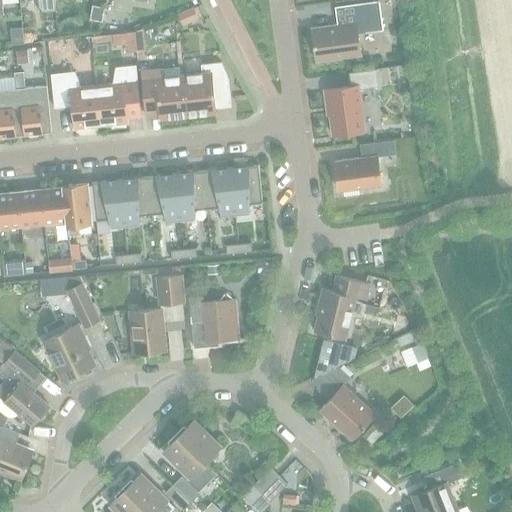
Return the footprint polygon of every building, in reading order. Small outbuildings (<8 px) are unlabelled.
[(36,0),(37,8),(53,7),(52,0),(36,0)] [(312,28),(316,60),(361,54),(358,32),(382,29),(379,1),(336,7),(338,24),(312,28)] [(200,16),(196,7),(178,14),(182,23),(200,16)] [(146,50),(143,28),(135,31),(125,32),(127,52),(146,50)] [(202,72),(184,74),(188,115),(216,112),(214,101),(230,99),(228,77),(221,62),(201,64),(202,72)] [(125,122),(128,122),(128,119),(142,117),(140,98),(136,64),(115,66),(115,67),(113,83),(97,85),(101,125),(113,123),(113,126),(125,125),(125,122)] [(188,115),(184,74),(165,76),(164,68),(141,70),(145,108),(159,107),(160,118),(188,115)] [(329,107),(332,134),(365,130),(359,89),(379,86),(376,68),(349,72),(351,86),(324,89),(326,108),(329,107)] [(18,72),(24,135),(52,132),(47,85),(25,87),(24,71),(18,72)] [(90,126),(101,125),(97,85),(81,86),(75,71),(51,73),(55,107),(72,106),(74,127),(78,127),(78,130),(90,129),(90,126)] [(0,137),(24,135),(18,72),(14,72),(16,88),(0,90),(0,137)] [(335,161),(339,190),(381,184),(377,155),(335,161)] [(259,164),(230,167),(235,214),(250,213),(249,204),(263,202),(259,164)] [(203,170),(207,208),(220,207),(221,216),(235,214),(230,167),(203,170)] [(203,170),(175,173),(180,220),(194,219),(194,210),(207,208),(203,170)] [(166,222),(180,220),(175,173),(148,176),(152,214),(165,213),(166,222)] [(148,176),(120,179),(125,226),(139,225),(138,215),(152,214),(148,176)] [(111,227),(125,226),(120,179),(92,182),(96,220),(110,218),(111,227)] [(63,184),(64,186),(67,221),(68,225),(92,222),(88,181),(63,184)] [(41,189),(44,223),(46,232),(56,231),(55,222),(67,221),(64,186),(41,189)] [(21,225),(44,223),(41,189),(17,191),(21,225)] [(0,227),(21,225),(17,191),(0,192),(0,227)] [(251,242),(239,243),(240,252),(252,251),(251,242)] [(227,253),(240,252),(239,243),(226,244),(227,253)] [(196,247),(183,248),(184,257),(197,256),(196,247)] [(184,257),(183,248),(170,249),(171,258),(184,257)] [(128,253),(129,262),(142,261),(141,252),(128,253)] [(116,263),(129,262),(128,253),(115,254),(116,263)] [(61,269),(60,260),(49,261),(50,270),(61,269)] [(158,276),(159,293),(160,303),(184,301),(181,274),(158,276)] [(321,304),(314,331),(346,338),(356,296),(366,299),(370,283),(336,274),(333,289),(323,287),(319,303),(321,304)] [(85,325),(99,319),(82,282),(67,289),(85,325)] [(189,297),(192,322),(194,347),(208,346),(208,341),(239,338),(236,298),(203,301),(202,295),(189,297)] [(161,308),(130,311),(134,353),(165,350),(161,308)] [(390,319),(398,335),(414,327),(406,311),(390,319)] [(63,378),(94,363),(76,325),(44,340),(63,378)] [(29,383),(39,371),(15,350),(4,362),(29,383)] [(339,365),(313,378),(318,390),(329,399),(321,408),(353,437),(374,413),(343,385),(351,376),(339,365)] [(15,415),(19,413),(32,424),(49,405),(21,381),(7,397),(0,391),(0,411),(3,414),(7,416),(11,417),(15,415)] [(178,435),(205,461),(220,446),(193,420),(178,435)] [(205,461),(178,435),(163,450),(190,477),(205,461)] [(0,469),(21,479),(32,452),(0,438),(0,469)] [(458,511),(447,483),(464,476),(458,461),(423,476),(428,489),(412,495),(418,511),(458,511)] [(253,485),(261,493),(279,475),(271,467),(253,485)] [(140,473),(126,488),(149,511),(168,511),(174,506),(167,500),(140,473)] [(182,475),(173,483),(191,501),(200,493),(182,475)] [(287,483),(279,475),(261,493),(270,501),(287,483)] [(183,510),(191,501),(173,483),(165,492),(183,510)] [(149,511),(126,488),(110,504),(115,509),(112,511),(149,511)]
